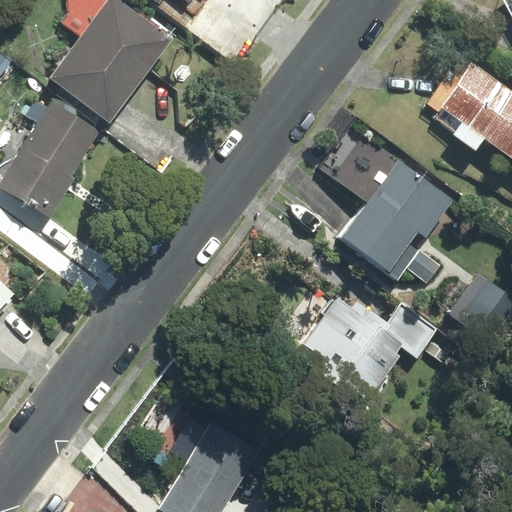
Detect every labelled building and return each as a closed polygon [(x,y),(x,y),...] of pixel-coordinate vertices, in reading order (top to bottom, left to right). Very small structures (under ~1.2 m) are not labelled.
[(110,0),(107,0),(48,77),(104,121),(165,43),(110,0)] [(159,0),(180,16),(192,0),(159,0)] [(511,0),(499,0),(511,23),(511,0)] [(511,93),(468,61),(464,66),(459,62),(425,108),(436,115),(433,119),(448,131),(445,136),(469,153),(479,139),(511,162),(511,93)] [(49,107),(0,185),(49,216),(71,180),(67,178),(94,135),(49,107)] [(318,170),(364,202),(338,239),(397,282),(406,270),(427,285),(456,244),(430,226),(448,200),(348,128),(318,170)] [(359,407),(400,349),(414,358),(434,329),(398,304),(385,323),(363,308),(358,315),(332,297),(323,310),(304,297),(279,333),(318,360),(309,372),(359,407)] [(213,511),(250,451),(206,426),(160,503),(174,511),(213,511)]
